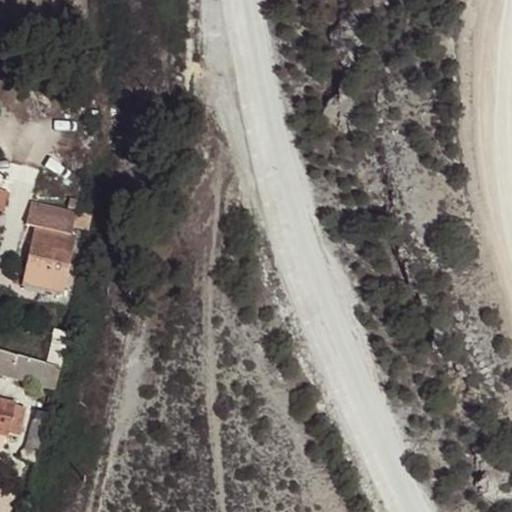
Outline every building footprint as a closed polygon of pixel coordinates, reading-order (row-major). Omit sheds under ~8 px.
[(0,214),(6,217),(15,192),(0,186),(0,214)] [(60,291),(71,235),(34,227),(22,283),(60,291)] [(0,348),(0,372),(53,388),(59,366),(0,348)] [(0,398),(0,447),(2,448),(5,434),(20,437),(27,405),(0,398)] [(0,511),(24,511),(29,498),(0,487),(0,511)]
